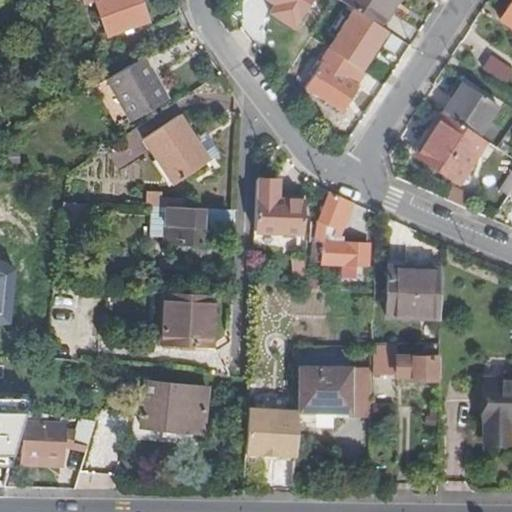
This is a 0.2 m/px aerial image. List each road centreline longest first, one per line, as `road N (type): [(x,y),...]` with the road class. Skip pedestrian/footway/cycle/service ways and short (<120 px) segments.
road 1 (residential): [(347,177),(303,150),(213,21),(210,0)]
road 2 (residential): [(464,0),(347,177)]
road 3 (residential): [(511,254),(347,177)]
